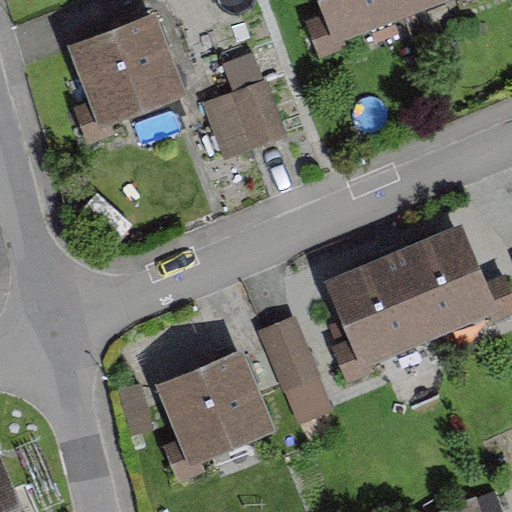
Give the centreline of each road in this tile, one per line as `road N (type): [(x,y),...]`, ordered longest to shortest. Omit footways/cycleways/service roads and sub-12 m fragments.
road 1 (residential): [(511,138),(54,327)]
road 2 (residential): [(0,138),(54,327)]
road 3 (residential): [(54,327),(97,511)]
